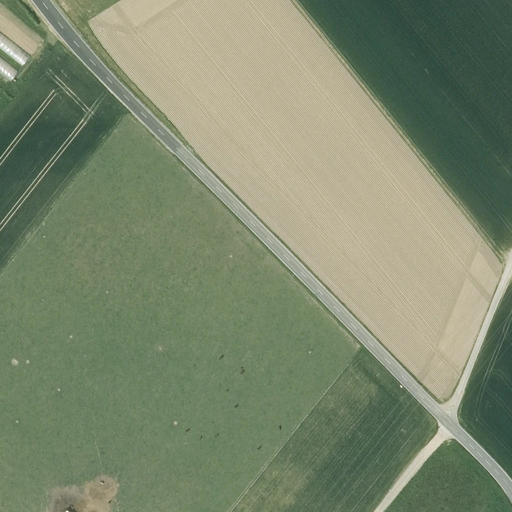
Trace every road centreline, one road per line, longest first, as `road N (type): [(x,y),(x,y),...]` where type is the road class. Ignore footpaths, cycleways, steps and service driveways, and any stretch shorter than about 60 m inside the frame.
road 1 (tertiary): [(511,489),(177,149)]
road 2 (track): [(293,0),(510,266)]
road 3 (track): [(379,511),(446,421),(511,262)]
road 4 (tertiary): [(42,0),(177,149)]
